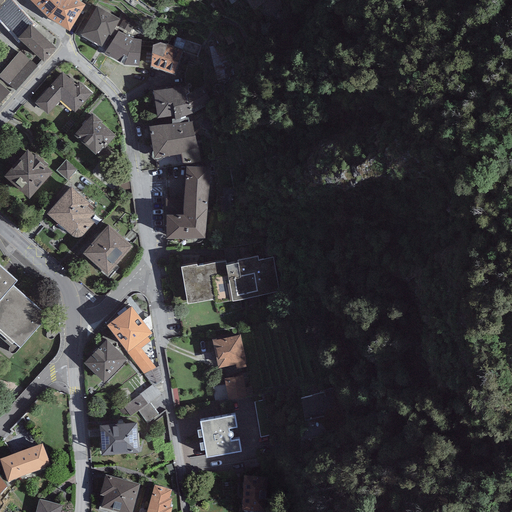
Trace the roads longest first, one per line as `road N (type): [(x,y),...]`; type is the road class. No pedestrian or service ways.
road 1 (residential): [(151,264),(181,511)]
road 2 (residential): [(65,52),(113,96),(123,120),(151,264)]
road 3 (residential): [(79,511),(73,364)]
road 4 (unknown): [(175,463),(248,452),(243,398)]
road 5 (residential): [(0,227),(65,288),(71,318)]
